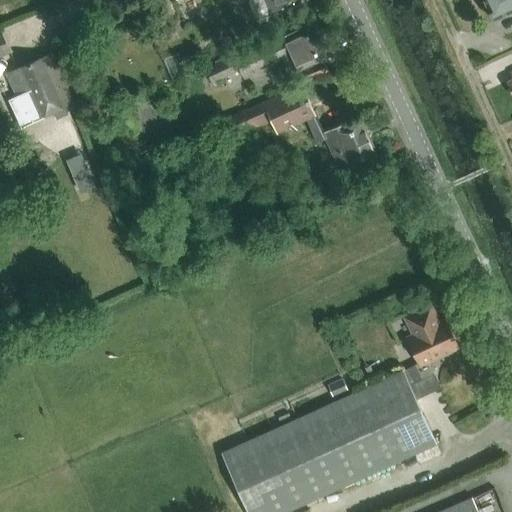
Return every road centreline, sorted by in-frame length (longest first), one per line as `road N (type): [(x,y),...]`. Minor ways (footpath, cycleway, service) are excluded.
road 1 (tertiary): [(511,343),(353,0)]
road 2 (track): [(511,162),(438,8)]
